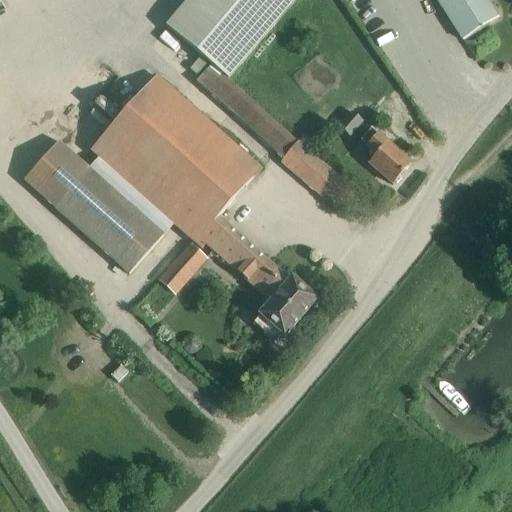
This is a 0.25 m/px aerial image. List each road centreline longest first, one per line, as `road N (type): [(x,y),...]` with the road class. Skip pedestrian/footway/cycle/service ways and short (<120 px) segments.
road 1 (unclassified): [(188,511),(369,308),(437,187),(511,85)]
road 2 (track): [(417,232),(511,137)]
